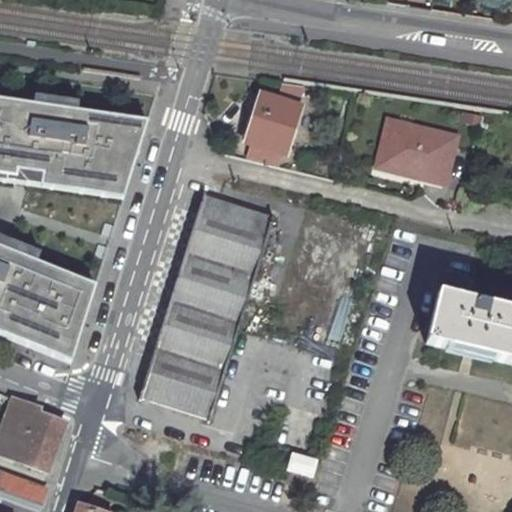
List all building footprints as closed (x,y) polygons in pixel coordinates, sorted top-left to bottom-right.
[(34,98),(33,107),(77,114),(78,105),(34,98)] [(264,98),(250,144),(253,145),(283,154),(284,155),(299,108),(264,98)] [(0,178),(16,181),(17,174),(42,177),(41,185),(111,195),(113,183),(122,185),(132,122),(77,114),(33,107),(0,102),(0,178)] [(456,138),(386,121),(376,161),(404,168),(402,176),(443,186),(456,138)] [(0,183),(122,202),(147,124),(132,122),(122,185),(113,183),(111,195),(41,185),(42,177),(17,174),(16,181),(0,178),(0,183)] [(283,154),(253,145),(249,159),(279,166),(283,154)] [(404,168),(376,161),(374,169),(402,176),(404,168)] [(157,343),(139,400),(210,422),(273,222),(203,199),(157,343)] [(0,239),(0,250),(36,264),(39,255),(0,239)] [(0,331),(55,353),(59,342),(63,344),(87,285),(36,264),(0,250),(0,331)] [(0,336),(71,365),(95,289),(87,285),(63,344),(59,342),(55,353),(0,331),(0,336)] [(511,314),(437,296),(426,345),(511,365),(511,314)] [(13,402),(0,438),(0,456),(46,474),(64,425),(34,415),(36,411),(13,402)] [(292,455),(289,471),(312,477),(317,462),(292,455)] [(0,477),(0,494),(38,511),(42,511),(46,494),(0,477)]
